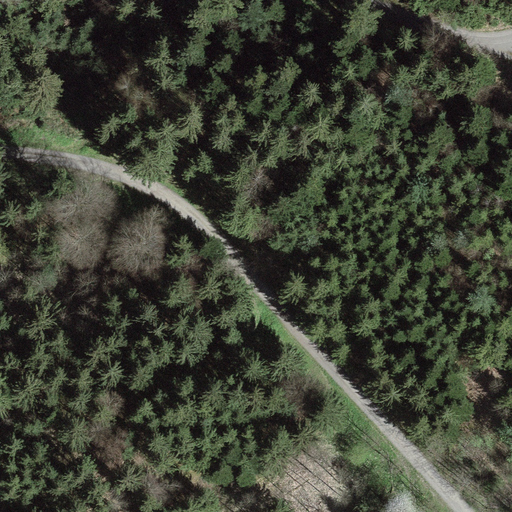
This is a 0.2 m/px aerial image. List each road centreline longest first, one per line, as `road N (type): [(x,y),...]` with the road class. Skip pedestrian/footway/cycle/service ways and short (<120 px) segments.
road 1 (track): [(0,131),(73,134),(133,164),(206,229),(469,511)]
road 2 (track): [(511,45),(384,0)]
